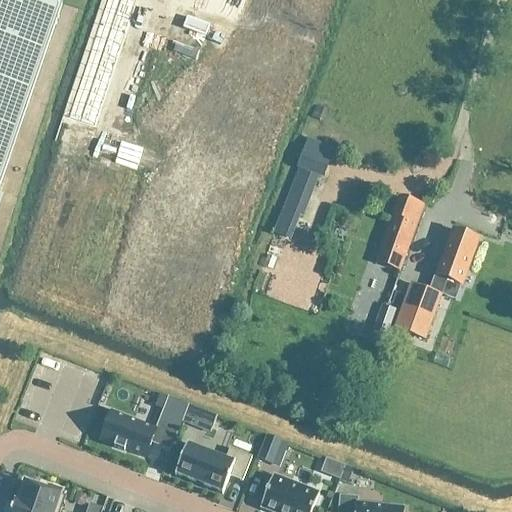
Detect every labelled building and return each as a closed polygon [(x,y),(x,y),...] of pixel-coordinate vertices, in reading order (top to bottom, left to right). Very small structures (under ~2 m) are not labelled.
[(51,0),(0,0),(0,182),(61,3),(51,0)] [(131,0),(127,16),(182,32),(191,0),(131,0)] [(47,172),(73,181),(124,29),(97,20),(47,172)] [(296,168),(298,169),(272,234),(290,241),(299,217),(302,218),(318,177),(323,178),(334,148),(307,138),(296,168)] [(390,218),(380,246),(374,263),(398,272),(423,206),(398,197),(393,211),(391,210),(388,217),(390,218)] [(427,209),(408,254),(424,260),(443,216),(427,209)] [(477,239),(452,229),(435,276),(460,285),(477,239)] [(441,295),(409,284),(393,328),(424,339),(441,295)] [(383,306),(370,339),(382,344),(395,310),(383,306)] [(152,439),(171,447),(178,430),(157,422),(155,429),(111,412),(100,439),(114,444),(113,447),(123,451),(124,449),(144,457),(152,439)] [(266,435),(256,459),(278,468),(288,444),(266,435)] [(174,476),(175,476),(175,475),(221,493),(220,494),(221,494),(228,476),(242,481),(251,457),(229,448),(224,460),(187,445),(188,444),(186,443),(174,476)] [(259,508),(269,511),(311,511),(318,494),(272,475),(259,508)] [(14,502),(43,511),(59,511),(65,496),(61,494),(62,490),(48,485),(46,489),(23,481),(16,502),(14,501),(14,502)] [(338,495),(336,511),(402,511),(403,508),(356,504),(357,497),(338,495)] [(43,511),(14,502),(10,511),(43,511)]
